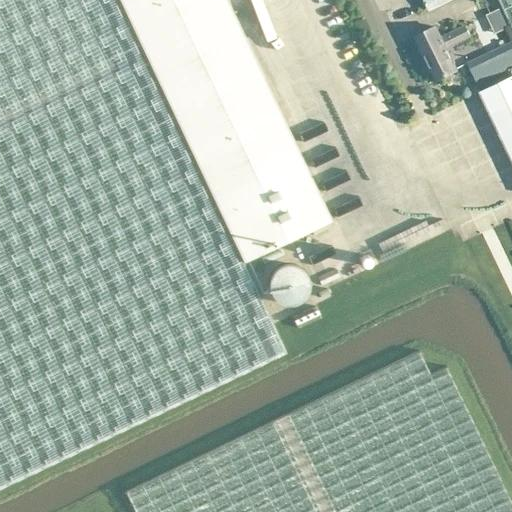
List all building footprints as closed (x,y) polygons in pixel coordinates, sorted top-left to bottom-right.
[(0,0),(0,480),(286,344),(243,254),(331,212),(230,0),(0,0)] [(511,0),(497,0),(511,31),(511,0)] [(468,21),(475,39),(492,32),(484,15),(468,21)] [(444,50),(469,38),(464,28),(440,40),(434,28),(414,38),(435,82),(455,72),(444,50)] [(511,41),(467,64),(478,86),(511,69),(511,41)] [(511,77),(478,93),(511,163),(511,77)] [(316,260),(317,272),(335,270),(334,258),(316,260)] [(312,288),(287,296),(294,316),(318,308),(312,288)] [(126,483),(139,511),(511,511),(511,495),(446,358),(430,365),(420,343),(126,483)]
